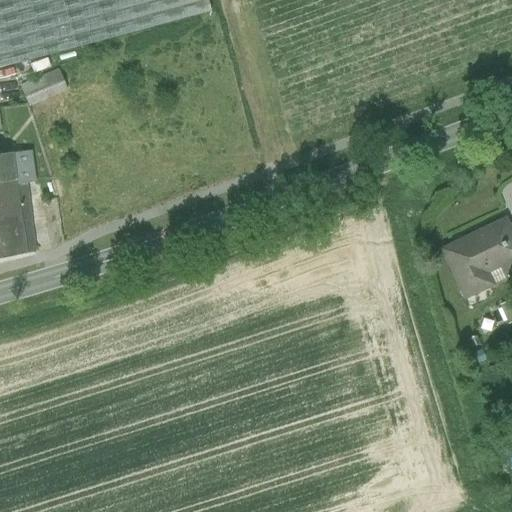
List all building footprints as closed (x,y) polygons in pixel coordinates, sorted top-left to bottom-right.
[(206,0),(0,0),(0,69),(210,13),(206,0)] [(58,72),(20,88),(28,106),(65,90),(58,72)] [(11,154),(0,155),(0,183),(15,181),(11,154)] [(15,181),(0,183),(0,259),(34,253),(25,184),(15,186),(15,181)] [(511,239),(505,225),(492,231),(489,226),(441,248),(464,297),(489,286),(483,273),(511,258),(511,239)]
